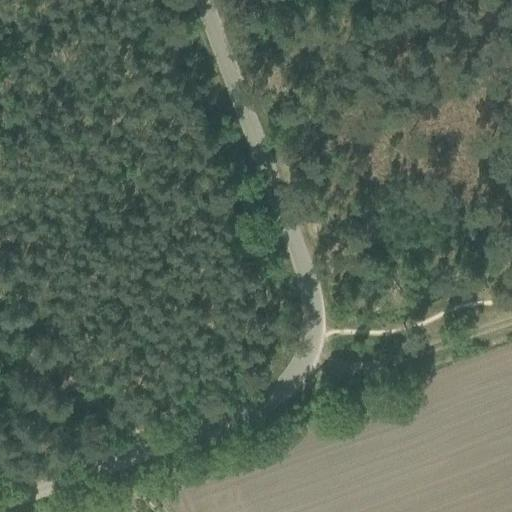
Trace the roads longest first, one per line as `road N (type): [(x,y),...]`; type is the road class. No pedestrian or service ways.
road 1 (unclassified): [(0,503),(246,413),(297,374),(311,340),(308,284),(202,0)]
road 2 (track): [(511,320),(361,370),(297,374)]
